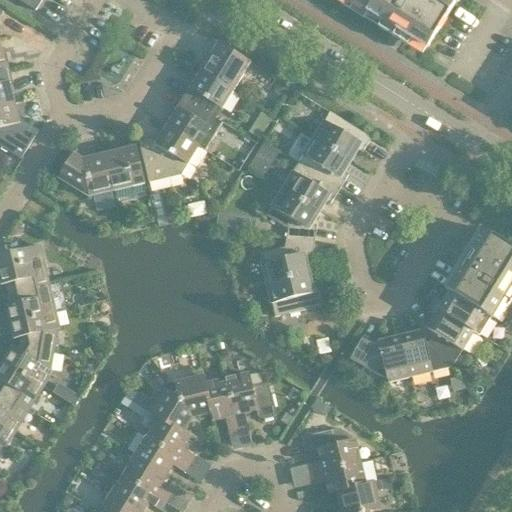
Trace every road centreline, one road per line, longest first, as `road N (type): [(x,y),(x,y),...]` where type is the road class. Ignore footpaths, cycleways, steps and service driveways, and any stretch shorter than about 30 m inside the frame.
road 1 (residential): [(382,182),(441,219),(403,289),(369,301),(349,238)]
road 2 (tertiary): [(240,0),(423,113)]
road 3 (residential): [(66,115),(122,111),(172,43),(173,31),(126,0)]
road 4 (residential): [(90,0),(54,57),(66,115)]
road 5 (residential): [(0,223),(66,115)]
